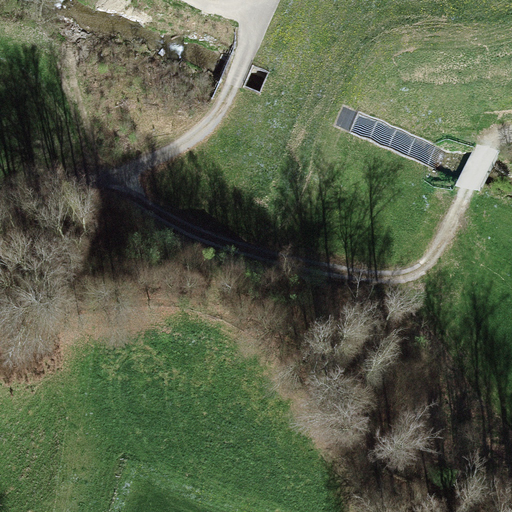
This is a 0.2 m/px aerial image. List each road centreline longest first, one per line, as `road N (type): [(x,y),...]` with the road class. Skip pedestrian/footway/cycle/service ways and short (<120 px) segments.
road 1 (track): [(487,145),(431,258),(399,277),(237,249),(91,192)]
road 2 (track): [(91,192),(208,123),(233,85),(265,0)]
